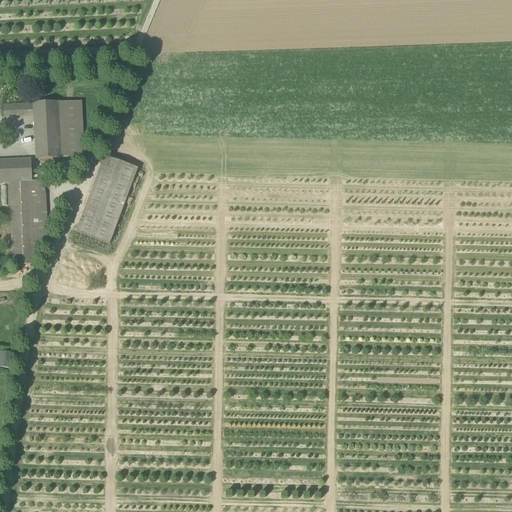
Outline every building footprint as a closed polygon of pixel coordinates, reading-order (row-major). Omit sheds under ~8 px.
[(38,116),(41,162),(68,160),(84,159),(81,100),(65,101),(5,105),(5,118),(38,116)] [(76,233),(109,245),(137,169),(104,157),(76,233)] [(0,183),(11,184),(33,183),(33,160),(6,161),(6,164),(0,164),(0,183)] [(47,182),(33,183),(35,244),(48,244),(47,182)] [(35,244),(33,183),(11,184),(13,265),(35,264),(35,244)] [(0,362),(0,368),(10,370),(12,356),(1,355),(0,362)]
